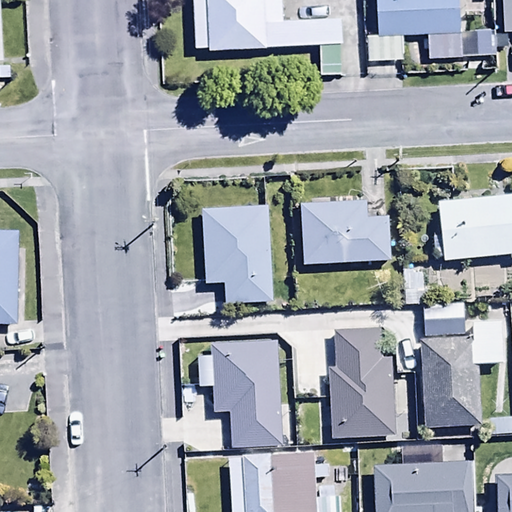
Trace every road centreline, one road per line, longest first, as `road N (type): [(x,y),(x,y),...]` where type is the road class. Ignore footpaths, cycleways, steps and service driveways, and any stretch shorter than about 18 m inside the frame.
road 1 (residential): [(112,136),(511,115)]
road 2 (residential): [(129,511),(112,136)]
road 3 (residential): [(112,136),(103,0)]
